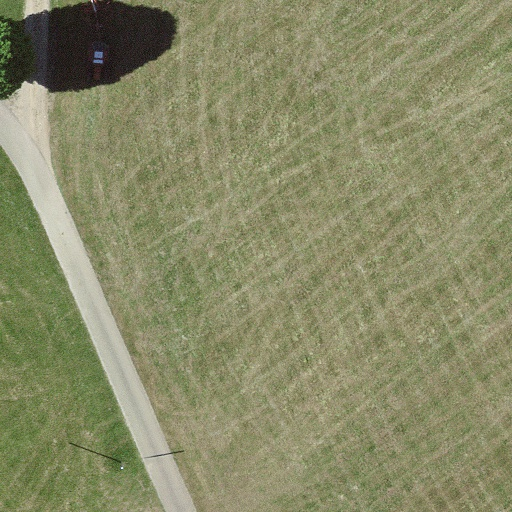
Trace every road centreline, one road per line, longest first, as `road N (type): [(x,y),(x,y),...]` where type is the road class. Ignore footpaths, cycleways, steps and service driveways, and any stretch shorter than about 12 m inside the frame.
road 1 (track): [(172,511),(24,153),(0,134)]
road 2 (track): [(24,153),(43,24),(39,0)]
